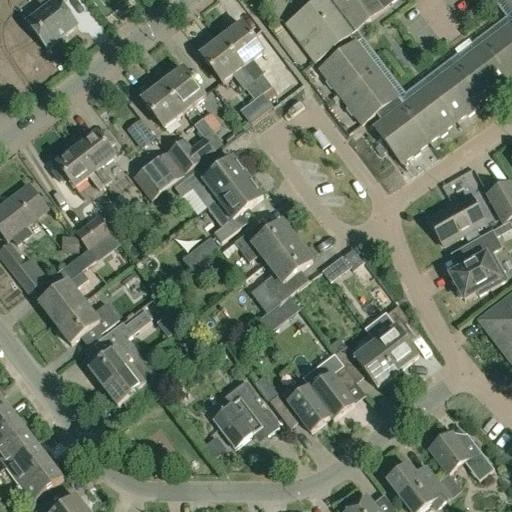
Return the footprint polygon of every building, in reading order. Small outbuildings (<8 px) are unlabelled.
[(44,11),(26,24),(47,52),(78,29),(57,1),(56,2),(54,0),(38,0),(36,2),(44,11)] [(325,0),(298,21),(299,23),(290,30),(317,65),(401,0),(325,0)] [(511,0),(503,0),(511,12),(511,0)] [(243,26),(222,43),(244,72),(265,56),(243,26)] [(429,53),(444,41),(434,27),(418,39),(429,53)] [(511,29),(511,27),(483,48),(511,84),(511,82),(511,29)] [(224,87),(244,72),(222,43),(201,58),(224,87)] [(357,45),(321,72),(328,81),(327,86),(331,92),(335,91),(342,100),(378,73),(357,45)] [(463,63),(456,69),(483,104),(492,97),(496,99),(502,94),(502,90),(511,84),(483,48),(477,52),(463,63)] [(456,69),(429,89),(456,125),(465,118),(469,120),(475,115),(475,111),(483,104),(456,69)] [(182,71),(161,87),(184,116),(205,100),(182,71)] [(378,73),(342,100),(348,109),(347,112),(352,118),(355,118),(363,128),(399,101),(378,73)] [(263,76),(253,84),(264,97),(269,103),(277,97),(263,76)] [(254,104),(264,97),(253,84),(245,90),(254,104)] [(163,132),(184,116),(161,87),(141,102),(163,132)] [(429,89),(402,110),(429,146),(439,138),(442,140),(448,135),(448,131),(456,125),(429,89)] [(229,129),(239,125),(226,93),(216,98),(229,129)] [(402,110),(375,131),(402,167),(412,159),(415,161),(422,155),(421,152),(429,146),(402,110)] [(201,137),(205,141),(210,148),(211,148),(217,143),(212,137),(214,135),(204,122),(195,129),(198,132),(196,134),(199,139),(201,137)] [(130,136),(142,151),(156,141),(143,126),(130,136)] [(115,160),(108,150),(114,145),(104,132),(102,132),(76,151),(105,189),(113,183),(103,169),(115,160)] [(216,155),(211,148),(210,148),(205,141),(192,151),(186,142),(169,156),(186,178),(202,166),(216,155)] [(62,185),(67,181),(74,191),(89,180),(99,193),(105,189),(76,151),(51,171),(50,172),(60,185),(62,185)] [(183,178),(168,159),(155,169),(170,188),(183,178)] [(234,161),(204,183),(204,185),(219,204),(249,181),(234,161)] [(132,180),(151,205),(170,191),(151,167),(132,180)] [(182,201),(204,185),(204,183),(197,175),(175,192),(182,201)] [(235,223),(264,201),(249,181),(219,204),(208,211),(223,230),(215,237),(222,246),(241,232),(235,223)] [(511,189),(510,185),(488,197),(504,225),(511,220),(511,189)] [(47,212),(30,189),(0,211),(0,234),(7,244),(11,241),(17,249),(31,238),(25,230),(47,212)] [(429,223),(444,250),(486,226),(470,199),(429,223)] [(140,213),(146,208),(141,201),(135,207),(134,207),(140,213)] [(76,235),(88,253),(112,236),(99,218),(76,235)] [(502,251),(496,241),(511,232),(511,228),(510,224),(461,252),(468,264),(466,270),(451,278),(465,302),(478,295),(480,298),(508,283),(496,262),(491,265),(487,259),(502,251)] [(261,257),(268,266),(297,245),(283,225),(261,242),(254,232),(223,256),(227,261),(239,252),(250,266),(261,257)] [(78,256),(78,240),(78,239),(63,239),(63,256),(78,256)] [(203,247),(212,259),(220,252),(211,240),(202,247),(203,247)] [(43,283),(29,267),(13,244),(0,253),(0,259),(13,280),(15,277),(28,294),(43,283)] [(292,282),(313,266),(297,245),(268,266),(276,277),(265,286),(272,295),(260,304),(269,316),(282,306),(291,300),(300,292),(292,282)] [(343,260),(354,274),(365,265),(355,252),(343,260)] [(69,284),(75,291),(89,283),(82,274),(97,264),(89,253),(63,271),(71,282),(69,284)] [(40,306),(55,325),(83,304),(68,284),(40,306)] [(301,313),(291,300),(282,306),(292,320),(301,313)] [(490,335),(500,348),(511,338),(511,300),(490,317),(498,328),(490,335)] [(80,340),(88,351),(122,326),(106,306),(93,316),(83,304),(55,325),(71,347),(80,340)] [(420,339),(398,311),(381,324),(390,336),(376,346),(399,377),(420,361),(409,347),(420,339)] [(89,371),(104,390),(142,360),(143,360),(134,348),(133,349),(128,343),(151,325),(144,315),(125,330),(122,326),(88,351),(88,352),(99,344),(108,356),(89,371)] [(511,338),(500,348),(511,361),(511,360),(511,338)] [(378,392),(399,377),(376,346),(356,361),(347,349),(340,341),(329,349),(328,348),(327,349),(357,387),(368,379),(378,392)] [(346,395),(357,387),(327,349),(320,354),(329,366),(317,374),(324,383),(313,392),(332,421),(334,424),(356,408),(346,395)] [(187,357),(162,376),(168,385),(193,366),(187,357)] [(118,409),(123,406),(131,417),(170,387),(168,385),(162,376),(157,379),(143,360),(142,360),(104,390),(118,409)] [(231,410),(214,423),(236,452),(263,432),(269,440),(280,431),(245,385),(225,401),(231,410)] [(312,436),(332,421),(313,392),(311,389),(296,400),(289,391),(270,405),(290,430),(301,422),(312,436)] [(11,400),(22,414),(35,404),(24,390),(11,400)] [(0,419),(10,412),(0,398),(0,419)] [(0,419),(0,447),(23,430),(10,412),(0,419)] [(497,434),(508,447),(511,443),(511,429),(508,425),(497,434)] [(0,447),(0,462),(6,470),(36,447),(23,430),(0,447)] [(479,484),(494,474),(467,438),(453,448),(446,439),(429,452),(448,478),(465,465),(479,484)] [(206,448),(215,460),(227,452),(216,439),(206,448)] [(301,446),(304,465),(319,462),(316,444),(301,446)] [(50,464),(36,447),(6,470),(0,474),(0,476),(12,493),(19,487),(50,464)] [(62,481),(50,464),(19,487),(32,504),(62,481)] [(430,511),(436,508),(438,511),(452,501),(440,485),(431,492),(420,476),(417,478),(409,468),(389,484),(409,511),(430,511)] [(86,511),(77,499),(60,511),(52,511),(48,506),(39,511),(86,511)] [(395,511),(385,499),(373,508),(368,500),(351,511),(395,511)]
